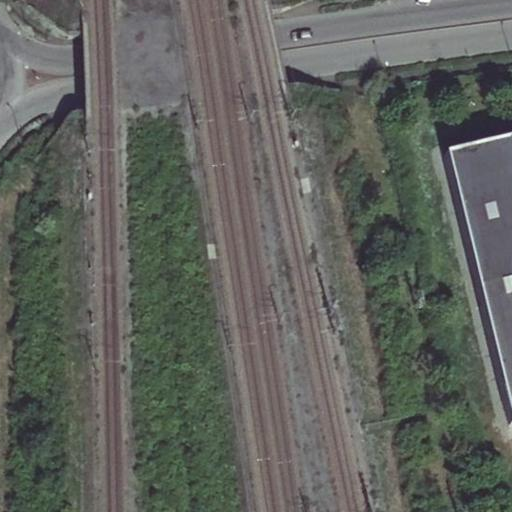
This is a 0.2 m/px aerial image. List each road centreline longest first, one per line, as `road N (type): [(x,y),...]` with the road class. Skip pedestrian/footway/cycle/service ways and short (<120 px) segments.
road 1 (unclassified): [(0,121),(73,91),(511,35)]
road 2 (unclassified): [(511,3),(91,54),(37,52),(0,32)]
